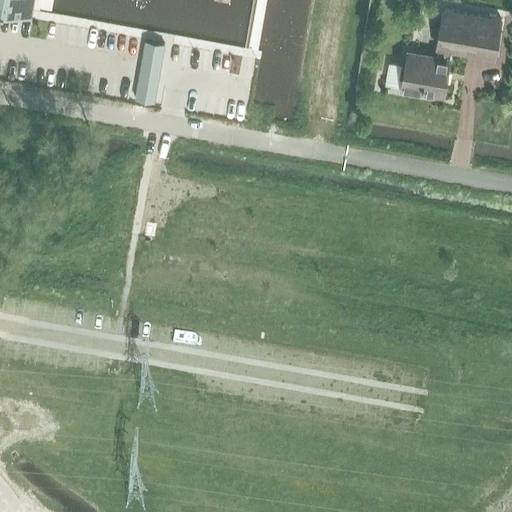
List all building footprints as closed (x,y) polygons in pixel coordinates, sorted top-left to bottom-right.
[(2,0),(1,7),(31,12),(32,0),(2,0)] [(494,58),(500,18),(443,9),(437,48),(438,48),(436,58),(407,53),(401,87),(404,87),(404,90),(420,93),(420,90),(443,94),(449,60),(450,50),(474,54),(494,58)] [(146,41),(144,51),(153,52),(155,43),(146,41)] [(155,43),(153,52),(162,54),(164,44),(155,43)] [(144,51),(142,60),(151,62),(153,52),(144,51)] [(153,52),(151,62),(160,64),(162,54),(153,52)] [(142,60),(141,70),(150,72),(151,62),(142,60)] [(151,62),(150,72),(159,73),(160,64),(151,62)] [(141,70),(139,79),(148,81),(150,72),(141,70)] [(150,72),(148,81),(157,83),(159,73),(150,72)] [(139,79),(137,89),(146,91),(148,81),(139,79)] [(148,81),(146,91),(155,92),(157,83),(148,81)] [(137,89),(135,99),(144,100),(146,91),(137,89)] [(146,91),(144,100),(154,102),(155,92),(146,91)]
